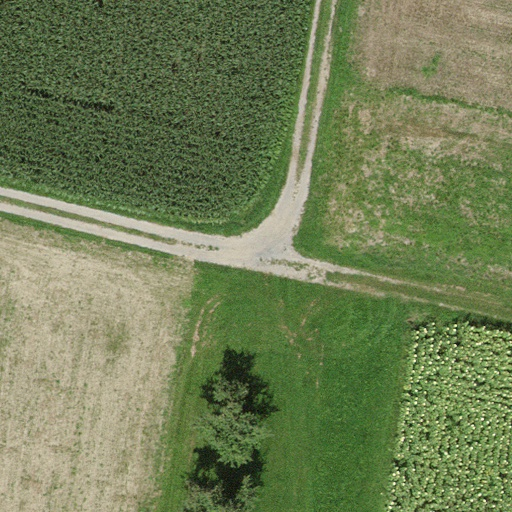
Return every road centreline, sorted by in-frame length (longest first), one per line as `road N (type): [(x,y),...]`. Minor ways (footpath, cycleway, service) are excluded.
road 1 (track): [(511,313),(0,199)]
road 2 (track): [(258,258),(293,194),(329,0)]
